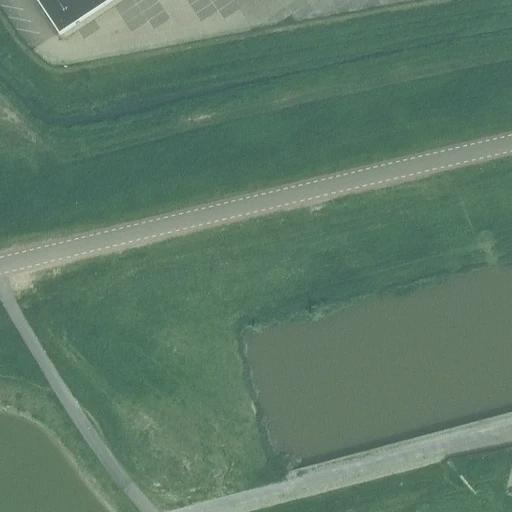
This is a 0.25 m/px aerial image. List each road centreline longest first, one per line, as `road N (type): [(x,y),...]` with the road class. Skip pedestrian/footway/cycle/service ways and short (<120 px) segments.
road 1 (unclassified): [(0,267),(511,143)]
road 2 (unknown): [(274,0),(204,30),(74,51),(56,46),(19,0)]
